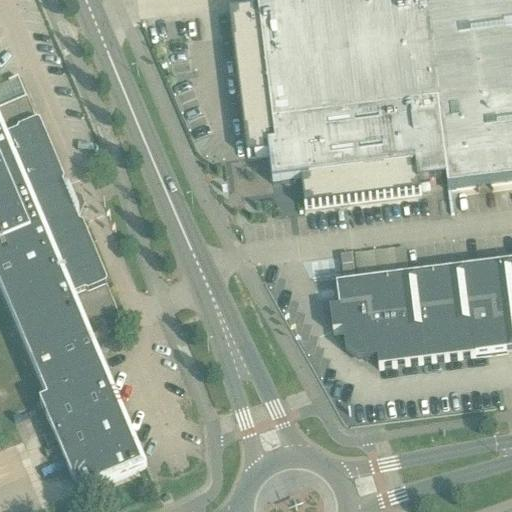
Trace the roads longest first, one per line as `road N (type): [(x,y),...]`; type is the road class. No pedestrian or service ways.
road 1 (unclassified): [(226,330),(83,0)]
road 2 (tertiary): [(511,444),(334,476)]
road 3 (tertiary): [(360,511),(511,465)]
road 4 (unclassified): [(226,330),(257,474)]
road 5 (unclassified): [(296,459),(226,330)]
